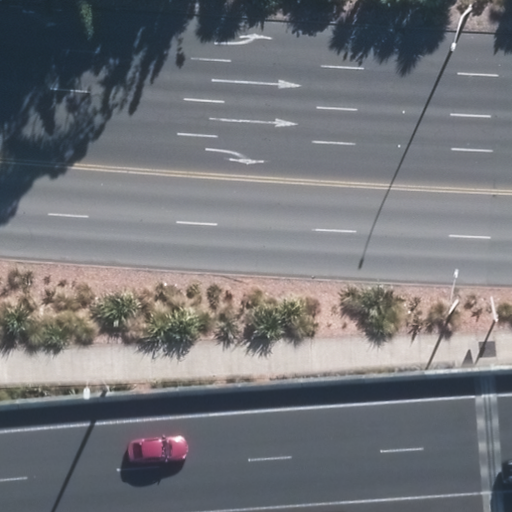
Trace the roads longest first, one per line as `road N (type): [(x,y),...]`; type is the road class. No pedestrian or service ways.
road 1 (primary): [(0,132),(511,187)]
road 2 (motorway): [(0,493),(511,457)]
